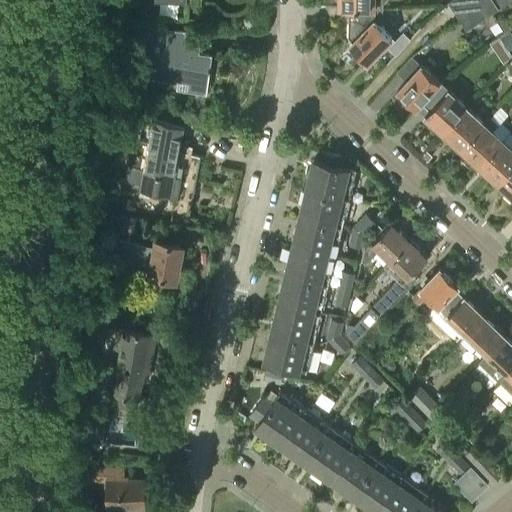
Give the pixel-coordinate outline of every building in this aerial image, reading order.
[(339,0),(339,7),(348,7),(374,8),(383,8),(383,3),(386,1),(386,0),(339,0)] [(474,6),(481,1),(480,0),(452,0),(448,3),(454,12),(471,1),(474,6)] [(511,0),(491,0),(490,1),(489,0),(483,0),(481,1),(490,15),(498,9),(511,0)] [(471,1),(454,12),(460,21),(477,10),(474,6),(471,1)] [(490,15),(481,1),(474,6),(477,10),(460,21),(466,30),(490,15)] [(392,38),(377,23),(382,19),(383,8),(374,8),(348,7),(348,37),(352,41),(349,45),(367,63),(392,38)] [(148,28),(144,51),(140,75),(179,81),(178,87),(204,91),(210,54),(184,50),(184,31),(166,31),(148,28)] [(511,32),(510,31),(500,38),(508,50),(511,48),(511,32)] [(402,47),(395,40),(388,47),(396,54),(402,47)] [(421,102),(440,81),(421,64),(397,91),(416,108),(421,102)] [(424,115),(443,132),(467,107),(448,89),(440,81),(421,102),(429,110),(424,115)] [(483,122),(485,123),(461,149),(479,165),(503,140),(492,130),(507,113),(500,106),(491,115),(490,115),(483,122)] [(483,122),(467,107),(443,132),(461,149),(485,123),(483,122)] [(134,108),(132,119),(142,121),(143,110),(134,108)] [(133,168),(126,208),(187,220),(199,155),(179,151),(184,124),(152,118),(149,131),(132,128),(126,166),(133,168)] [(511,133),(510,132),(503,140),(479,165),(497,181),(511,164),(511,133)] [(355,168),(348,166),(340,164),(343,154),(323,149),(320,159),(313,158),(306,187),(348,197),(355,168)] [(511,164),(497,181),(511,195),(511,164)] [(348,197),(306,187),(299,216),(340,226),(348,197)] [(136,217),(110,213),(107,231),(132,236),(136,217)] [(365,213),(360,219),(368,226),(373,221),(365,213)] [(340,226),(299,216),(291,245),(333,255),(340,226)] [(360,219),(353,226),(363,231),(368,226),(360,219)] [(384,265),(409,238),(391,221),(371,241),(389,259),(384,265)] [(361,238),(363,231),(353,226),(351,236),(361,238)] [(361,238),(351,236),(349,244),(359,247),(361,238)] [(119,238),(112,272),(148,279),(149,274),(175,279),(182,243),(156,238),(155,245),(119,238)] [(427,256),(409,238),(384,265),(398,278),(402,282),(408,276),(427,256)] [(333,255),(291,245),(284,273),(319,282),(326,284),(333,255)] [(427,295),(438,306),(455,287),(458,285),(439,267),(411,297),(418,304),(427,295)] [(341,278),(351,281),(353,272),(342,270),(341,278)] [(328,284),(326,284),(319,282),(284,273),(277,302),(312,311),(321,313),(328,284)] [(402,282),(398,278),(370,307),(380,317),(413,282),(408,276),(402,282)] [(339,287),(349,289),(351,281),(341,278),(339,287)] [(339,287),(337,295),(347,297),(349,289),(339,287)] [(460,339),(466,333),(484,315),(463,295),(455,287),(438,306),(421,323),(427,329),(435,320),(437,322),(438,322),(456,340),(459,338),(460,339)] [(346,306),(347,297),(337,295),(335,303),(346,306)] [(356,297),(352,301),(350,309),(354,313),(363,303),(356,297)] [(277,302),(270,331),(305,339),(312,311),(277,302)] [(484,315),(466,333),(460,339),(471,351),(478,344),(486,351),(503,334),(484,315)] [(329,326),(340,329),(342,321),(331,318),(329,326)] [(345,332),(355,342),(369,327),(363,321),(358,325),(347,322),(345,332)] [(149,372),(152,353),(156,334),(116,326),(112,348),(120,350),(111,392),(138,397),(143,371),(149,372)] [(329,326),(327,338),(339,334),(340,329),(329,326)] [(314,342),(305,339),(270,331),(263,360),(306,371),(314,342)] [(327,338),(335,346),(343,338),(339,334),(327,338)] [(477,360),(498,380),(506,371),(505,370),(511,363),(511,341),(503,334),(486,351),(477,360)] [(349,344),(343,338),(335,346),(340,352),(349,344)] [(357,369),(365,361),(359,355),(351,363),(357,369)] [(389,370),(394,368),(396,363),(394,359),(390,356),(385,358),(383,363),(384,367),(389,370)] [(363,375),(371,367),(365,361),(357,369),(363,375)] [(506,371),(498,380),(511,393),(511,363),(505,370),(506,371)] [(419,385),(432,370),(428,366),(414,380),(419,385)] [(363,375),(369,381),(377,373),(371,367),(363,375)] [(281,374),(268,371),(266,380),(279,383),(281,374)] [(383,379),(377,373),(369,381),(375,387),(383,379)] [(443,410),(418,385),(408,394),(433,419),(443,410)] [(254,425),(279,442),(300,413),(275,396),(271,402),(262,396),(250,413),(259,419),(254,425)] [(394,406),(400,412),(408,404),(402,398),(394,406)] [(414,410),(408,404),(400,412),(406,418),(414,410)] [(406,418),(412,424),(420,416),(414,410),(406,418)] [(442,417),(435,424),(445,433),(452,426),(457,421),(448,411),(442,417)] [(279,442),(303,459),(324,430),(300,413),(279,442)] [(426,422),(420,416),(412,424),(418,430),(426,422)] [(452,426),(445,433),(451,439),(458,432),(452,426)] [(303,459),(328,476),(348,447),(324,430),(303,459)] [(101,448),(102,437),(89,433),(88,445),(101,448)] [(328,476),(352,493),(377,457),(353,440),(348,447),(328,476)] [(442,454),(450,447),(444,441),(436,448),(442,454)] [(474,444),(465,453),(493,482),(501,474),(474,444)] [(448,460),(456,453),(450,447),(442,454),(448,460)] [(448,460),(453,466),(461,459),(456,453),(448,460)] [(402,474),(377,457),(352,493),(376,510),(402,474)] [(467,464),(461,459),(453,466),(459,473),(467,464)] [(93,467),(93,481),(106,480),(107,505),(144,505),(144,478),(125,478),(124,466),(93,467)] [(470,467),(462,475),(479,492),(487,484),(470,467)] [(426,491),(402,474),(376,510),(378,511),(411,511),(421,498),(422,498),(426,491)] [(471,500),(479,492),(462,475),(454,483),(471,500)] [(441,511),(422,498),(421,498),(411,511),(441,511)]
